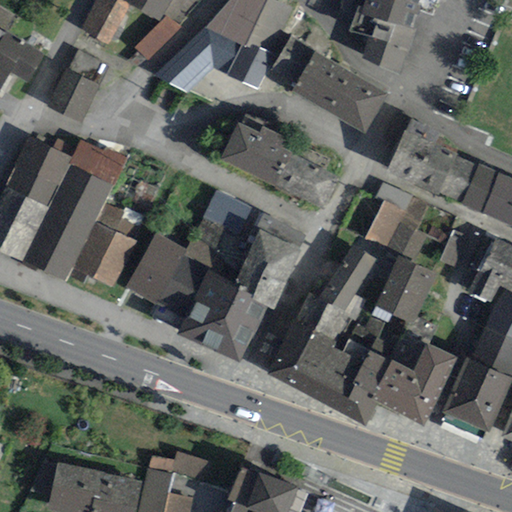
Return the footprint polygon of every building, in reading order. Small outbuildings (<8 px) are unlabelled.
[(96,0),(87,16),(113,31),(129,0),(96,0)] [(147,0),(162,8),(166,0),(147,0)] [(273,0),(242,0),(198,43),(213,52),(207,60),(238,77),(267,85),(282,56),(298,11),(273,0)] [(379,40),(375,58),(411,67),(428,0),(380,0),(370,38),(379,40)] [(166,16),(136,44),(148,57),(178,30),(166,16)] [(310,28),(282,74),(303,87),(331,40),(310,28)] [(38,50),(5,31),(0,39),(0,80),(8,66),(24,74),(38,50)] [(81,55),(72,76),(96,86),(105,64),(81,55)] [(329,64),(310,97),(373,132),(391,98),(329,64)] [(72,76),(61,104),(93,117),(104,89),(96,86),(72,76)] [(402,112),(393,132),(402,136),(389,166),(511,218),(511,177),(432,143),(438,128),(402,112)] [(240,121),(223,154),(324,204),(338,174),(325,168),(329,160),(316,153),(312,161),(279,146),(285,135),(266,126),(263,132),(240,121)] [(28,136),(0,195),(0,242),(20,252),(66,155),(28,136)] [(67,272),(108,185),(69,166),(27,253),(67,272)] [(415,232),(427,204),(385,184),(378,198),(386,201),(368,237),(399,252),(375,312),(388,317),(393,307),(413,315),(434,269),(415,261),(427,236),(415,232)] [(217,194),(188,250),(155,233),(128,284),(157,299),(151,313),(180,326),(179,328),(239,355),(264,298),(273,302),(304,232),(266,213),(236,280),(205,267),(225,226),(239,231),(249,208),(217,194)] [(131,236),(99,221),(79,262),(111,277),(131,236)] [(459,267),(472,237),(458,231),(445,261),(459,267)] [(498,283),(506,287),(450,405),(488,423),(511,371),(511,245),(494,237),(470,287),(491,297),(498,283)] [(411,317),(392,359),(351,337),(345,351),(331,345),(347,313),(342,310),(374,257),(353,245),(320,297),(309,292),(271,368),(364,417),(376,392),(422,417),(452,350),(424,338),(429,325),(411,317)] [(204,472),(208,459),(176,449),(172,462),(204,472)] [(124,511),(132,478),(60,462),(52,498),(116,511),(124,511)] [(148,471),(139,511),(184,511),(191,480),(148,471)] [(281,511),(293,484),(258,471),(242,511),(281,511)]
